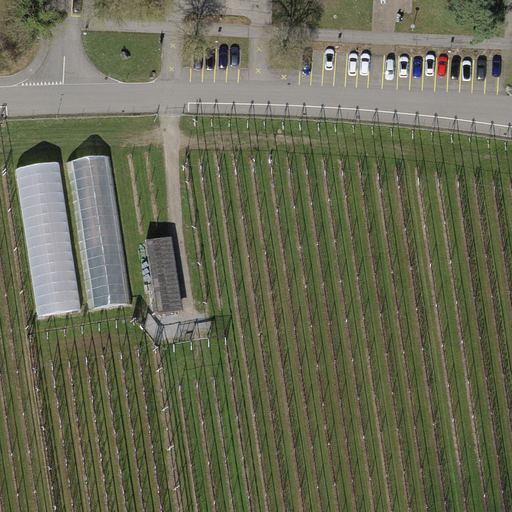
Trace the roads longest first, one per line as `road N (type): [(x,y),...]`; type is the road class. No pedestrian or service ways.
road 1 (residential): [(63,99),(297,98),(511,114)]
road 2 (track): [(167,97),(189,310)]
